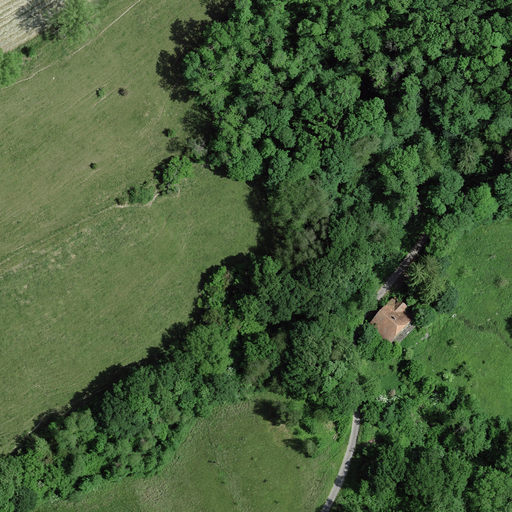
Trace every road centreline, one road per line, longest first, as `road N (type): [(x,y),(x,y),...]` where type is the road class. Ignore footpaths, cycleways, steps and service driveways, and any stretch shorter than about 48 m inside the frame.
road 1 (track): [(320,511),(357,420),(353,336),(444,212),(511,181)]
road 2 (track): [(106,0),(0,64)]
